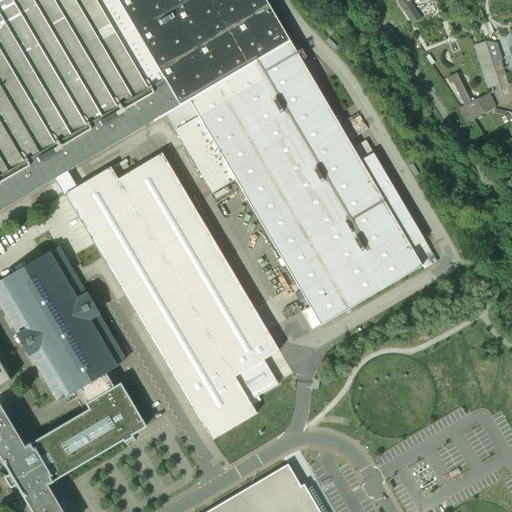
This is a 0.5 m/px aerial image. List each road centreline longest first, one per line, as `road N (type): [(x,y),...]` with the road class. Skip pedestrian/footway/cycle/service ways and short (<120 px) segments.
road 1 (unclassified): [(219,483),(103,283)]
road 2 (unclassified): [(389,511),(353,455),(317,438),(285,444),(219,483)]
